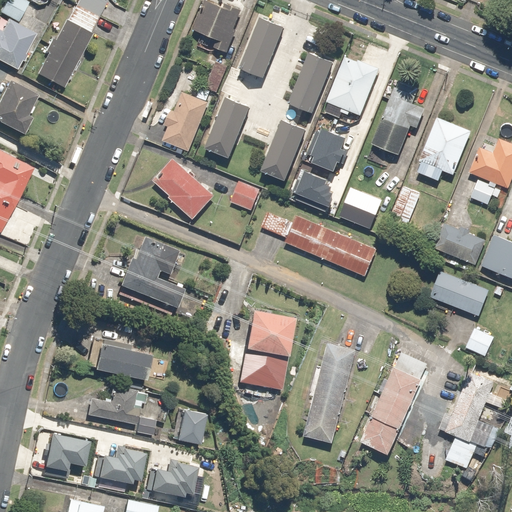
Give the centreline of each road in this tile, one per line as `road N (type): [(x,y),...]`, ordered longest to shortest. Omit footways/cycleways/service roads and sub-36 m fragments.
road 1 (tertiary): [(0,476),(35,319),(166,0)]
road 2 (secondary): [(359,0),(511,61)]
